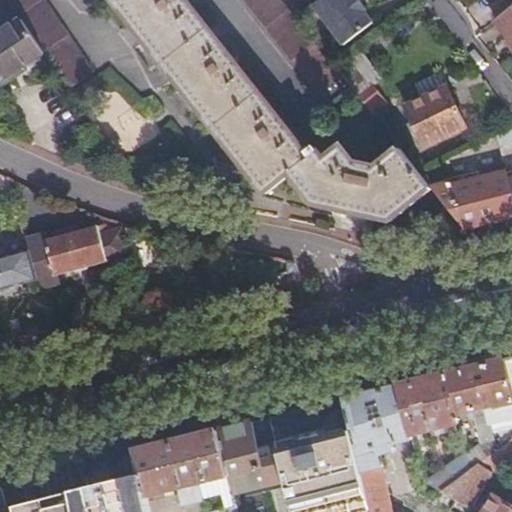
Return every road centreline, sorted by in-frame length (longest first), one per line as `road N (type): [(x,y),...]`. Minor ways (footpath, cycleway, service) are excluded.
road 1 (primary): [(0,416),(348,328)]
road 2 (residential): [(0,151),(187,225),(330,252)]
road 3 (residential): [(452,303),(363,258),(330,252)]
road 4 (unclassified): [(511,100),(434,0)]
